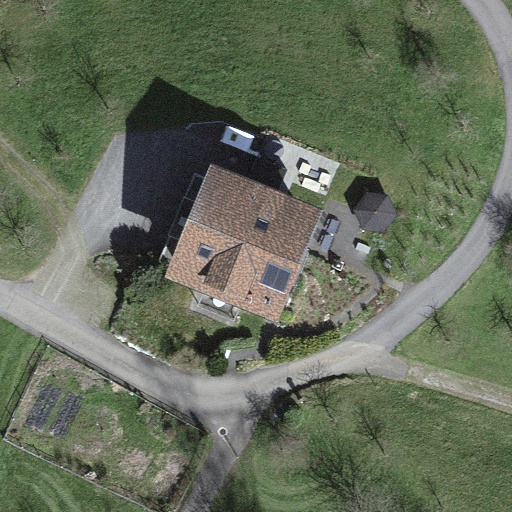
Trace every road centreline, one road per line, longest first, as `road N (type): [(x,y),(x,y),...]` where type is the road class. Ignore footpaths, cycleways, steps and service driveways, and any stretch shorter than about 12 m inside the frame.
road 1 (unclassified): [(0,296),(169,380),(217,396),(255,394),(365,349),(485,240),(511,183)]
road 2 (track): [(365,349),(511,397)]
road 3 (track): [(255,394),(196,511)]
